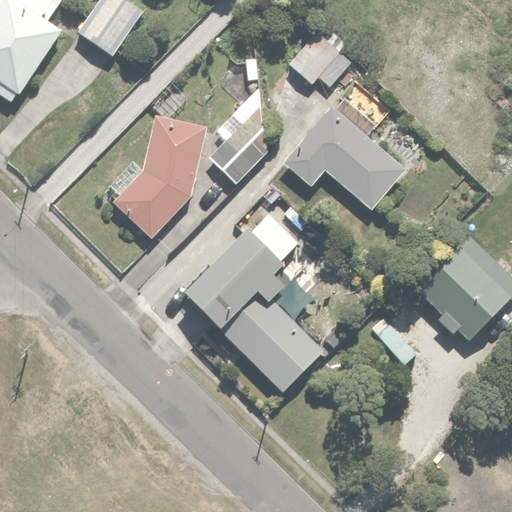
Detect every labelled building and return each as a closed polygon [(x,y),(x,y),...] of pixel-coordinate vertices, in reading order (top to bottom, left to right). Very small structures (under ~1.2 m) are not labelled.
[(0,0),(0,92),(22,105),(65,30),(56,25),(70,0),(0,0)] [(147,12),(126,0),(104,0),(83,35),(121,58),(147,12)] [(354,67),(318,34),(291,65),(316,88),(323,80),(334,90),(354,67)] [(217,133),(228,143),(214,157),(242,184),(282,144),(257,118),(269,106),(256,93),(217,133)] [(399,164),(369,137),(335,109),(287,165),(316,190),(331,173),(375,211),(409,172),(399,164)] [(369,137),(399,164),(423,136),(392,110),(369,137)] [(200,200),(213,129),(155,119),(146,169),(116,204),(163,244),(200,200)] [(461,177),(443,198),(466,218),(484,198),(461,177)] [(294,267),(259,230),(192,296),(291,397),(330,358),(282,308),(299,291),(285,276),(294,267)] [(511,266),(474,240),(441,289),(500,328),(511,310),(511,266)]
